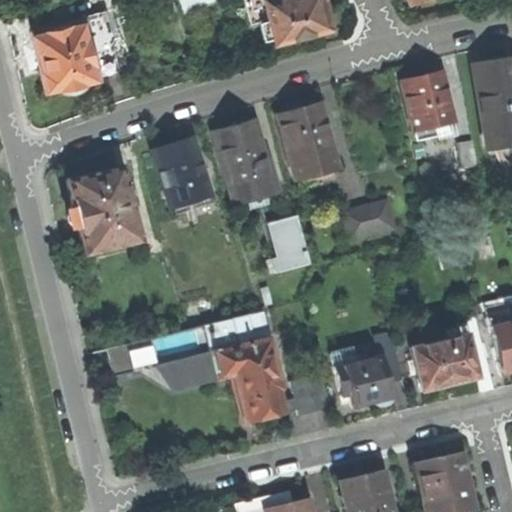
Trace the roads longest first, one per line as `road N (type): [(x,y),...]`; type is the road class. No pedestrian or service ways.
road 1 (residential): [(472,404),(105,506)]
road 2 (residential): [(25,155),(257,77),(389,46)]
road 3 (residential): [(25,155),(105,506)]
road 4 (residential): [(389,46),(511,18)]
